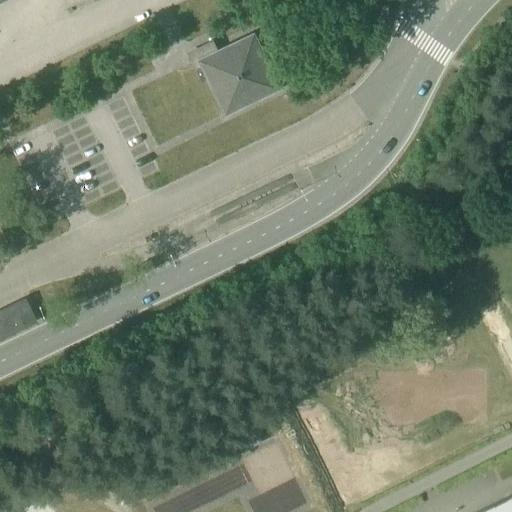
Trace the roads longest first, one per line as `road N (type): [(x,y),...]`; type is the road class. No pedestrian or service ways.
road 1 (unclassified): [(0,362),(344,182),(477,0)]
road 2 (unknown): [(389,511),(511,442)]
road 3 (unknown): [(3,511),(71,489),(88,491),(115,511)]
